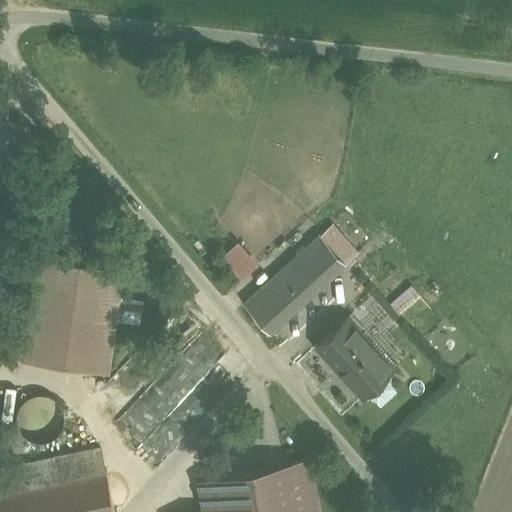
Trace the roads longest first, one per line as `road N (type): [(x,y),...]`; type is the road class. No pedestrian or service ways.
road 1 (unclassified): [(412,511),(0,33)]
road 2 (unclassified): [(0,12),(45,10),(511,73)]
